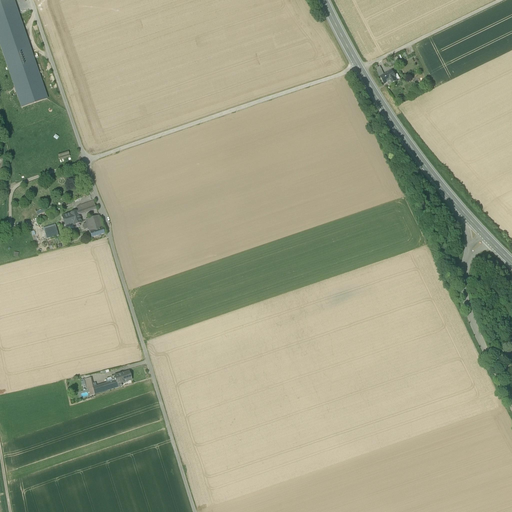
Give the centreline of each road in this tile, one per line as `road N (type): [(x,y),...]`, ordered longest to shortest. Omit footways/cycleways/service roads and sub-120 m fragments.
road 1 (unclassified): [(30,0),(193,511)]
road 2 (track): [(500,0),(361,68),(11,188)]
road 3 (secondary): [(326,0),(387,114),(473,225)]
road 4 (residential): [(473,225),(461,294),(511,406)]
